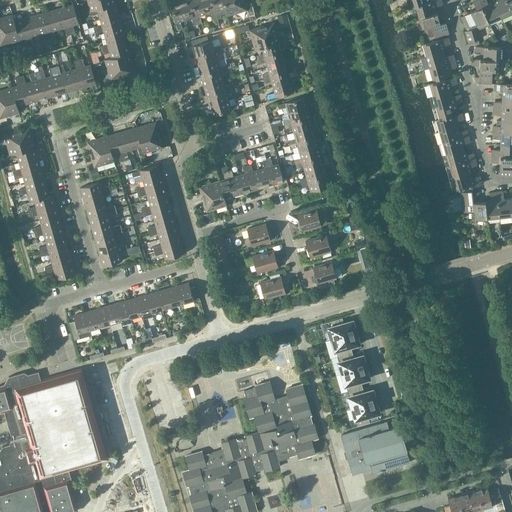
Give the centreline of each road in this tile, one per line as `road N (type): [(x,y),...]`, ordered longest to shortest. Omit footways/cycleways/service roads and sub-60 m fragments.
road 1 (residential): [(153,0),(194,142),(176,174),(190,234)]
road 2 (tertiary): [(159,511),(124,385),(141,362),(221,338)]
road 3 (residential): [(511,180),(490,177),(450,0)]
road 4 (tertiary): [(357,298),(511,253)]
road 5 (residential): [(101,289),(60,140)]
road 6 (residential): [(295,267),(277,211),(190,234)]
road 7 (tertiary): [(221,338),(357,298)]
